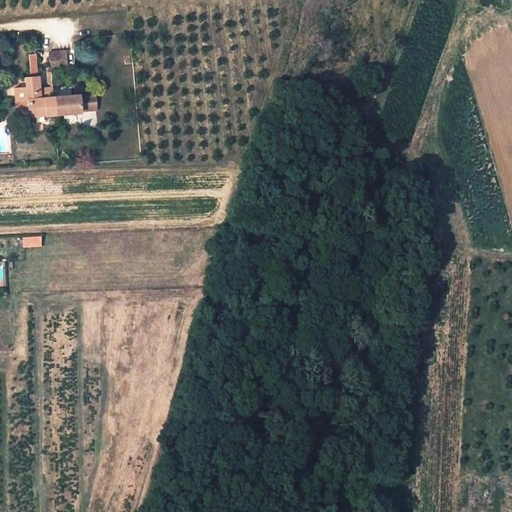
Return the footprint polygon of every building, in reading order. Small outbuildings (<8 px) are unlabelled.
[(47,54),(49,74),(68,73),(67,59),(67,52),(47,54)] [(36,98),(35,88),(35,76),(30,76),(21,77),(21,85),(13,86),(13,99),(20,99),(21,106),(26,106),(27,117),(52,115),(51,98),(36,98)] [(50,86),(35,88),(36,98),(51,98),(50,86)] [(51,98),(52,115),(95,112),(95,94),(51,98)] [(42,247),(41,236),(22,237),(23,248),(42,247)]
